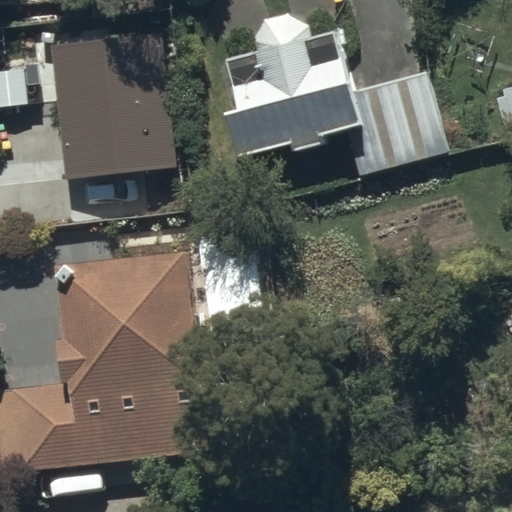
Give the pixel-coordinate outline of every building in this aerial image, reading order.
[(430,73),(355,92),(344,44),(315,49),(312,32),(291,25),(268,30),(254,51),(255,56),(229,61),(242,129),(242,130),(233,132),(244,179),(298,167),(300,175),(333,167),(331,157),(353,152),(364,192),(455,168),(430,73)] [(164,33),(56,44),(69,175),(177,164),(164,33)] [(25,67),(0,70),(0,104),(29,101),(25,67)] [(499,112),(505,142),(511,140),(511,92),(508,94),(511,110),(499,112)] [(193,281),(64,292),(69,361),(62,362),(65,397),(9,402),(17,487),(209,471),(193,281)]
